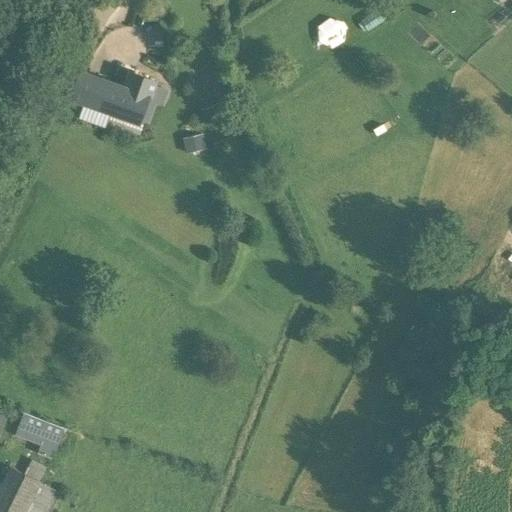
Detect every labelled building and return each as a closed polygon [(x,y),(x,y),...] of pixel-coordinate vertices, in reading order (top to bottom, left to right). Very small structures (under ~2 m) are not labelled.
[(128,71),(123,87),(80,73),(70,99),(139,124),(150,96),(152,97),(157,82),(128,71)] [(203,125),(216,122),(213,108),(200,111),(203,125)] [(186,154),(206,149),(203,134),(182,139),(186,154)] [(61,426),(30,414),(24,412),(17,429),(54,443),(61,426)] [(31,460),(23,475),(9,468),(0,485),(0,511),(48,511),(58,494),(39,484),(40,483),(38,482),(45,467),(31,460)]
